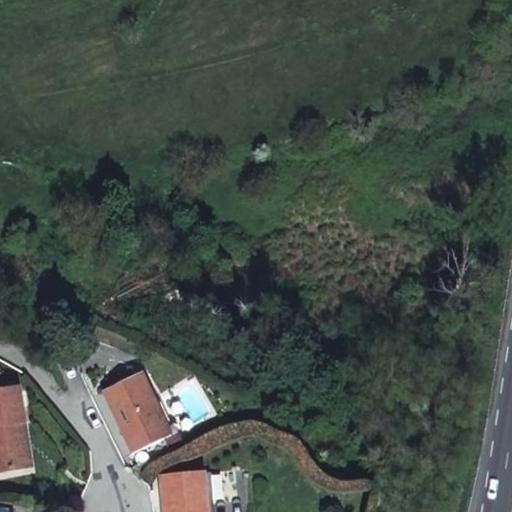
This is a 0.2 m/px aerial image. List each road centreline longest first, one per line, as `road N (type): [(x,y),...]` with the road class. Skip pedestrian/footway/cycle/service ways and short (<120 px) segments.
road 1 (residential): [(119,511),(112,475),(81,415),(0,344)]
road 2 (trunk): [(511,370),(488,511)]
